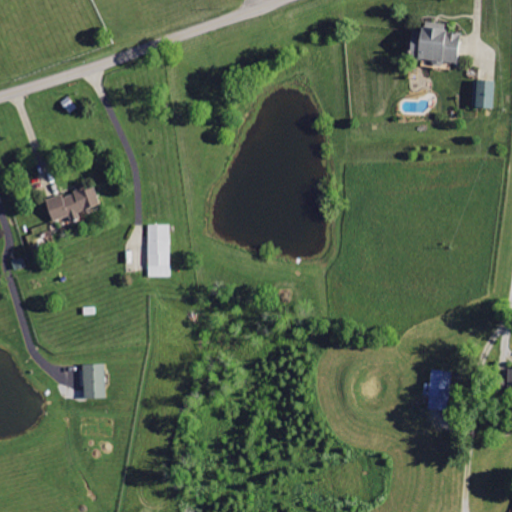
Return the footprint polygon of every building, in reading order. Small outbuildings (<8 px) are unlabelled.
[(459,64),(463,32),(447,30),(448,23),(426,20),(425,30),(415,29),(411,58),(459,64)] [(495,107),(496,80),(475,79),(474,107),(495,107)] [(102,205),(95,185),(48,200),(54,221),(71,216),(73,221),(82,218),(80,212),(102,205)] [(171,224),(149,224),(150,277),(172,276),(171,224)] [(87,398),(108,398),(106,363),(86,364),(87,398)] [(454,371),(433,369),(429,408),(450,411),(454,371)]
